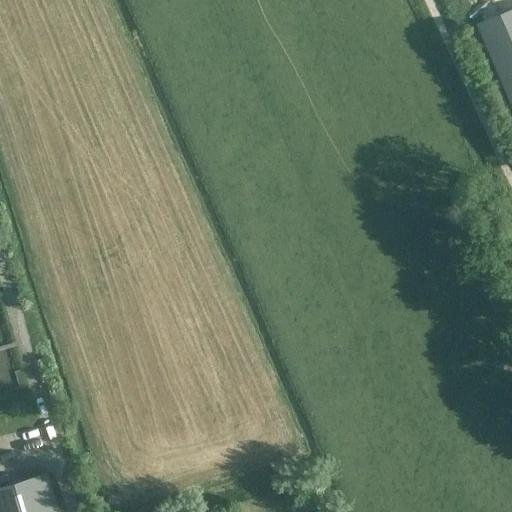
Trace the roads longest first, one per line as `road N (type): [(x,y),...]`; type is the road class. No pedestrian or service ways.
road 1 (track): [(0,102),(133,511)]
road 2 (track): [(73,511),(0,272)]
road 3 (track): [(435,0),(511,160)]
